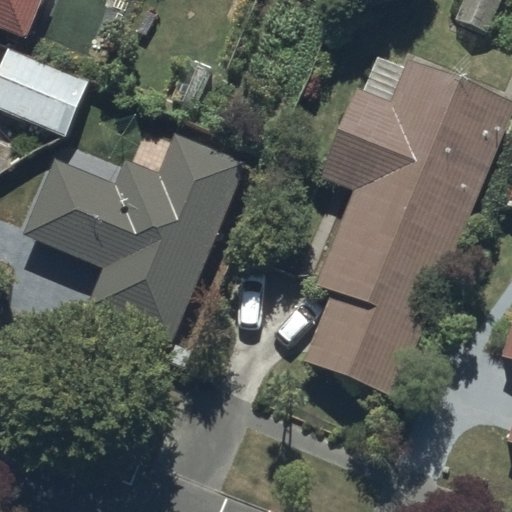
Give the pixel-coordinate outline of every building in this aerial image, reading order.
[(0,0),(0,33),(27,44),(44,0),(0,0)] [(90,88),(7,53),(0,70),(0,116),(66,144),(90,88)] [(511,118),(511,110),(408,67),(390,108),(359,95),(322,183),(350,195),(310,290),(332,300),(304,366),(392,403),(511,118)] [(0,169),(12,142),(0,136),(0,169)] [(85,311),(169,349),(248,172),(176,140),(159,178),(129,165),(117,191),(57,165),(24,239),(102,274),(85,311)]
